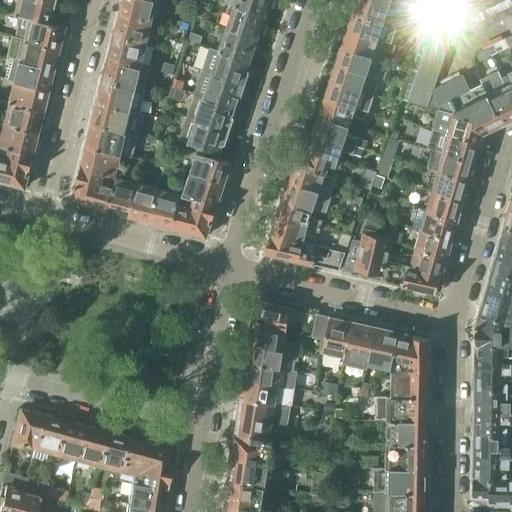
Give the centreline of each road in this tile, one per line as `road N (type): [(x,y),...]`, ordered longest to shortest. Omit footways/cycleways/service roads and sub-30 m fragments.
road 1 (residential): [(226,266),(314,0)]
road 2 (residential): [(454,326),(226,266)]
road 3 (residential): [(95,0),(41,216)]
road 4 (residential): [(199,429),(1,377)]
road 5 (residential): [(454,326),(502,149),(511,144)]
road 6 (residential): [(226,266),(41,216)]
road 7 (residential): [(453,511),(454,326)]
road 8 (residential): [(199,429),(226,266)]
